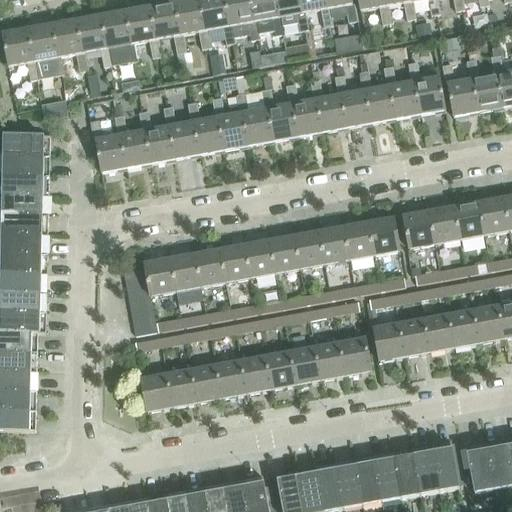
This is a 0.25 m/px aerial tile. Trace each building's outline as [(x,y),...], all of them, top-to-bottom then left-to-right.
[(199,0),(198,0),(174,4),(181,39),(184,38),(199,35),(202,53),(211,51),(208,34),(205,34),(199,0)] [(224,0),(199,0),(205,34),(208,34),(223,31),(226,48),(235,46),(232,29),(230,30),(224,0)] [(249,0),(224,0),(230,30),(232,29),(248,26),(251,44),(260,42),(257,25),(254,25),(249,0)] [(274,0),(249,0),(254,25),(257,25),(272,22),(275,39),(284,37),(281,20),(279,21),(274,0)] [(299,0),(274,0),(279,21),(281,20),(296,17),(300,35),(309,33),(306,16),(303,16),(299,0)] [(327,12),(325,0),(299,0),(303,16),(306,16),(321,13),(324,30),(333,29),(330,11),(327,12)] [(325,0),(327,12),(330,11),(345,8),(348,26),(358,24),(354,6),(352,6),(351,0),(325,0)] [(386,9),(384,0),(358,0),(361,14),(380,10),(383,28),(392,26),(389,9),(386,9)] [(409,0),(384,0),(386,9),(389,9),(404,6),(407,23),(416,22),(413,4),(410,5),(409,0)] [(437,0),(435,0),(434,0),(409,0),(410,5),(413,4),(429,2),(432,19),(441,17),(437,0)] [(434,0),(435,0),(437,0),(453,0),(456,15),(465,13),(463,0),(434,0)] [(478,0),(481,10),(490,8),(488,0),(478,0)] [(174,4),(150,9),(156,43),(158,43),(174,40),(177,57),(187,55),(184,38),(181,39),(174,4)] [(150,9),(125,13),(132,48),(134,47),(149,44),(153,62),(162,60),(158,43),(156,43),(150,9)] [(125,13),(101,18),(107,52),(110,51),(125,49),(128,66),(137,64),(134,47),(132,48),(125,13)] [(83,56),(85,56),(101,53),(104,70),(113,69),(110,51),(107,52),(101,18),(76,22),(83,56)] [(83,56),(76,22),(53,27),(59,61),(61,60),(76,58),(79,75),(88,73),(85,56),(83,56)] [(53,27),(28,31),(34,65),(36,65),(52,62),(55,79),(64,78),(61,60),(59,61),(53,27)] [(34,65),(28,31),(2,36),(9,70),(27,67),(31,84),(40,82),(36,65),(34,65)] [(336,57),(363,52),(360,38),(333,43),(336,57)] [(491,60),(494,77),(497,77),(503,111),(511,109),(511,73),(504,75),(500,58),(491,60)] [(467,65),(470,82),(473,81),(479,116),(503,111),(497,77),(494,77),(479,80),(476,63),(467,65)] [(408,67),(412,84),(414,84),(421,119),(446,114),(440,79),(421,83),(417,65),(408,67)] [(473,81),(470,82),(455,84),(452,67),(443,69),(446,87),(448,87),(454,120),(479,116),(473,81)] [(384,72),(387,89),(392,88),(398,123),(421,119),(414,84),(412,84),(396,87),(393,70),(384,72)] [(359,76),(363,93),(365,93),(372,127),(398,123),(392,88),(387,89),(372,92),(369,74),(359,76)] [(335,81),(338,98),(341,97),(347,132),(372,127),(365,93),(363,93),(347,96),(344,79),(335,81)] [(311,85),(314,102),(317,102),(323,136),(347,132),(341,97),(338,98),(323,101),(320,83),(311,85)] [(286,89),(289,107),(292,106),(299,141),(323,136),(317,102),(314,102),(299,105),(296,88),(286,89)] [(261,94),(264,111),(268,111),(274,145),(299,141),(292,106),(289,107),(274,110),(271,92),(261,94)] [(243,115),(249,150),(274,145),(268,111),(264,111),(249,114),(246,97),(237,98),(240,116),(243,115)] [(243,115),(240,116),(225,119),(222,101),(212,103),(216,120),(219,120),(225,154),(249,150),(243,115)] [(188,107),(191,125),(194,124),(200,159),(225,154),(219,120),(216,120),(200,123),(197,106),(188,107)] [(50,108),(42,109),(44,123),(53,122),(50,108)] [(164,112),(167,129),(170,129),(176,163),(200,159),(194,124),(191,125),(176,127),(173,110),(164,112)] [(139,116),(142,134),(145,133),(152,168),(176,163),(170,129),(167,129),(151,132),(148,115),(139,116)] [(115,121),(118,138),(121,137),(127,172),(152,168),(145,133),(142,134),(127,136),(124,119),(115,121)] [(121,137),(118,138),(103,141),(100,123),(90,125),(94,144),(96,143),(102,177),(127,172),(121,137)] [(4,159),(50,160),(51,140),(4,139),(4,159)] [(0,178),(3,179),(50,180),(50,160),(4,159),(0,159),(0,178)] [(3,179),(3,198),(49,199),(50,180),(3,179)] [(3,198),(2,218),(49,219),(49,199),(3,198)] [(511,198),(503,200),(509,235),(511,234),(511,198)] [(503,200),(479,205),(485,239),(509,235),(503,200)] [(479,205),(454,210),(460,244),(485,239),(479,205)] [(454,210),(429,214),(435,248),(460,244),(454,210)] [(435,248),(429,214),(404,219),(410,253),(435,248)] [(2,218),(2,237),(48,239),(49,219),(2,218)] [(394,221),(368,225),(374,259),(400,255),(394,221)] [(368,225),(343,230),(350,264),(374,259),(368,225)] [(343,230),(319,234),(325,268),(350,264),(343,230)] [(319,234),(294,239),(300,273),(325,268),(319,234)] [(2,237),(1,257),(48,258),(48,239),(2,237)] [(294,239),(269,243),(275,277),(300,273),(294,239)] [(269,243),(244,248),(251,282),(275,277),(269,243)] [(244,248),(220,252),(226,286),(251,282),(244,248)] [(220,252),(195,257),(201,291),(226,286),(220,252)] [(48,258),(1,257),(1,277),(47,278),(48,258)] [(195,257),(170,261),(177,295),(201,291),(195,257)] [(177,295),(170,261),(145,266),(146,272),(148,282),(150,293),(150,297),(151,300),(177,295)] [(511,261),(499,264),(500,273),(511,270),(511,261)] [(474,268),(475,278),(492,275),(490,265),(474,268)] [(449,273),(451,282),(467,279),(465,270),(449,273)] [(146,272),(124,276),(126,286),(148,282),(146,272)] [(424,277),(426,287),(442,284),(440,274),(424,277)] [(1,277),(0,296),(47,297),(47,278),(1,277)] [(493,280),(495,290),(511,287),(509,278),(493,280)] [(388,284),(390,293),(406,290),(404,281),(388,284)] [(148,282),(126,286),(126,288),(128,297),(150,293),(148,282)] [(468,285),(470,294),(486,291),(484,282),(468,285)] [(364,289),(365,298),(381,295),(380,286),(364,289)] [(444,290),(445,299),(461,296),(460,287),(444,290)] [(339,293),(340,302),(357,299),(355,290),(339,293)] [(419,294),(421,303),(436,300),(435,291),(419,294)] [(150,293),(128,297),(129,301),(130,307),(152,303),(151,300),(150,297),(150,293)] [(314,298),(316,307),(332,304),(330,295),(314,298)] [(0,296),(0,307),(0,315),(46,317),(47,297),(0,296)] [(394,299),(396,308),(412,305),(410,296),(394,299)] [(289,302),(291,311),(307,308),(305,299),(289,302)] [(369,303),(371,312),(387,309),(386,300),(369,303)] [(152,303),(130,307),(131,314),(132,318),(154,314),(153,310),(152,303)] [(265,307),(266,316),(282,313),(281,304),(265,307)] [(511,305),(498,308),(504,343),(511,341),(511,305)] [(333,310),(335,319),(351,316),(349,307),(333,310)] [(240,311),(241,320),(258,317),(256,308),(240,311)] [(498,308),(474,313),(480,347),(504,343),(498,308)] [(309,314),(310,323),(324,321),(322,312),(309,314)] [(215,316),(217,325),(233,322),(231,313),(215,316)] [(449,318),(455,352),(480,347),(474,313),(449,318)] [(154,314),(132,318),(133,326),(134,329),(155,325),(155,322),(154,314)] [(0,315),(0,335),(38,336),(38,337),(46,337),(46,317),(0,315)] [(284,319),(285,328),(302,325),(300,316),(284,319)] [(190,320),(192,329),(208,326),(206,317),(190,320)] [(424,322),(430,356),(455,352),(449,318),(424,322)] [(259,323),(261,332),(278,329),(276,320),(259,323)] [(166,325),(167,334),(183,331),(182,322),(166,325)] [(424,322),(399,327),(406,361),(430,356),(424,322)] [(155,325),(134,329),(136,339),(157,335),(155,325)] [(234,328),(236,337),(252,334),(251,325),(234,328)] [(406,361),(399,327),(374,331),(380,365),(406,361)] [(210,332),(211,341),(227,338),(226,329),(210,332)] [(185,337),(187,346),(203,343),(201,334),(185,337)] [(0,355),(38,356),(38,337),(38,336),(0,335),(0,355)] [(160,341),(162,350),(178,347),(176,338),(160,341)] [(340,346),(346,380),(372,375),(366,341),(340,346)] [(153,352),(152,343),(135,346),(137,355),(153,352)] [(346,380),(340,346),(315,350),(322,384),(346,380)] [(315,350),(291,355),(297,389),(322,384),(315,350)] [(0,355),(0,375),(37,376),(38,356),(0,355)] [(291,355),(266,359),(272,393),(297,389),(291,355)] [(272,393),(266,359),(241,364),(247,398),(272,393)] [(241,364),(217,368),(223,402),(247,398),(241,364)] [(217,368),(192,373),(198,407),(223,402),(217,368)] [(192,373),(167,377),(173,411),(198,407),(192,373)] [(0,375),(0,394),(37,395),(37,376),(0,375)] [(173,411),(167,377),(141,382),(148,416),(173,411)] [(0,394),(0,414),(36,415),(37,395),(0,394)] [(36,415),(0,414),(0,433),(36,435),(36,415)] [(511,478),(506,444),(487,447),(495,493),(511,490),(511,478)] [(431,449),(440,495),(460,492),(451,446),(431,449)] [(495,493),(487,447),(467,451),(475,497),(495,493)] [(412,453),(421,499),(440,495),(431,449),(412,453)] [(393,456),(401,502),(421,499),(412,453),(393,456)] [(401,502),(393,456),(374,460),(382,506),(401,502)] [(374,460),(355,463),(363,509),(382,506),(374,460)] [(355,463),(335,467),(343,511),(348,511),(363,509),(355,463)] [(343,511),(335,467),(316,470),(323,511),(343,511)] [(323,511),(316,470),(297,474),(303,511),(323,511)] [(303,511),(297,474),(277,478),(283,511),(303,511)] [(268,511),(263,480),(243,484),(248,511),(268,511)] [(248,511),(243,484),(224,487),(228,511),(248,511)] [(228,511),(224,487),(205,491),(208,511),(228,511)] [(185,494),(188,511),(208,511),(205,491),(185,494)] [(188,511),(185,494),(166,498),(168,511),(188,511)] [(168,511),(166,498),(147,501),(148,511),(168,511)] [(148,511),(147,501),(128,505),(129,511),(148,511)]
